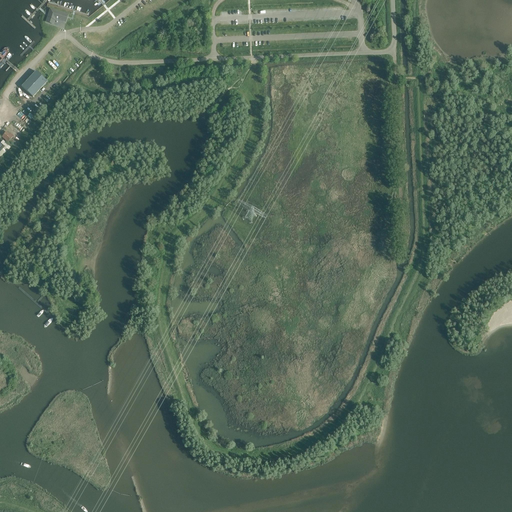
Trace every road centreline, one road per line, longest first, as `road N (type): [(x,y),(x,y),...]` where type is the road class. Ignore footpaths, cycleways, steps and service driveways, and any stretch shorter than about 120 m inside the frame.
road 1 (track): [(242,83),(258,108),(254,133),(218,194),(176,233),(161,305),(205,438),(238,451),(279,450),(338,420),(422,261),(418,83),(398,77),(394,51)]
road 2 (unclassified): [(94,55),(130,62),(394,51),(392,0)]
road 3 (track): [(77,80),(102,96),(127,98),(189,82),(242,83)]
road 4 (track): [(68,34),(8,89),(0,126)]
